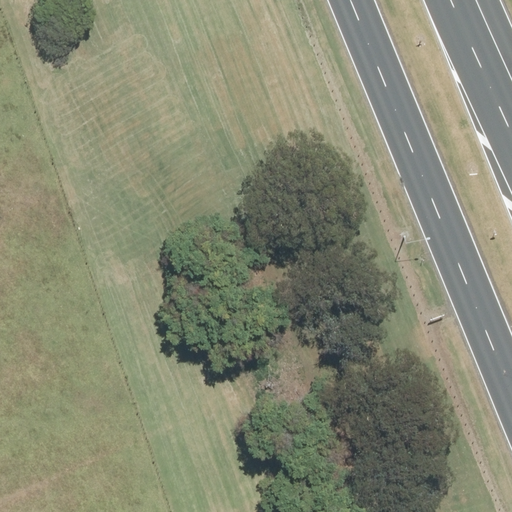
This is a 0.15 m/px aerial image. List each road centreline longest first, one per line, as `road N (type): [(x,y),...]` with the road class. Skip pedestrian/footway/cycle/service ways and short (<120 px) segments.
road 1 (primary): [(511,363),(359,0)]
road 2 (primary): [(453,0),(511,130)]
